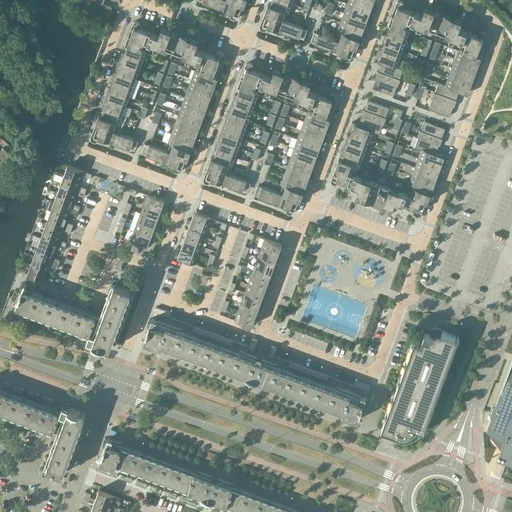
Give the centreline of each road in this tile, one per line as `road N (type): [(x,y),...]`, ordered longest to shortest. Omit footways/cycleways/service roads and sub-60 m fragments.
road 1 (tertiary): [(410,481),(116,376)]
road 2 (tertiary): [(110,394),(404,497)]
road 3 (residential): [(422,248),(499,34),(478,10),(450,0)]
road 4 (residential): [(186,190),(76,148),(129,0)]
road 5 (residential): [(406,294),(374,378),(260,335)]
road 6 (residential): [(186,190),(243,38)]
road 7 (residential): [(309,204),(353,81)]
road 8 (residential): [(422,248),(309,204)]
road 9 (residential): [(147,293),(260,335)]
